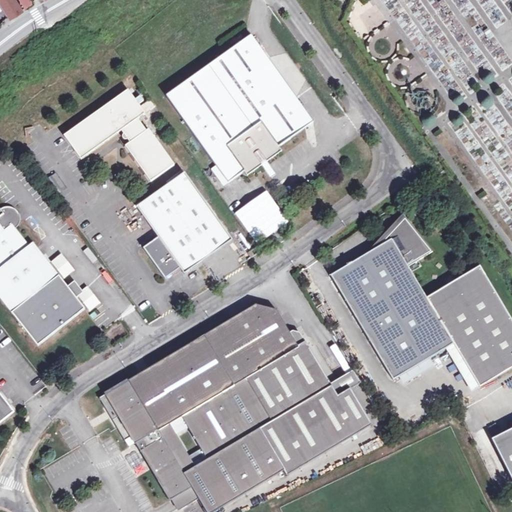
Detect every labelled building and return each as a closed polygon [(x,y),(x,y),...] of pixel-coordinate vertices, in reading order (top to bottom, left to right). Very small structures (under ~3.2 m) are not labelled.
[(26,7),(21,0),(0,0),(0,1),(10,17),(26,7)] [(258,152),(265,163),(266,164),(280,155),(277,150),(310,126),(250,40),(166,99),(215,169),(226,185),(242,174),(245,179),(260,168),(259,167),(252,156),(258,152)] [(79,161),(118,133),(125,143),(127,146),(123,149),(148,184),(172,168),(146,132),(144,135),(135,122),(155,108),(149,101),(138,109),(126,92),(61,137),(79,161)] [(37,126),(25,134),(28,139),(40,131),(37,126)] [(259,167),(265,163),(258,152),(252,156),(259,167)] [(226,185),(215,169),(210,172),(222,188),(226,185)] [(232,242),(184,174),(137,208),(154,232),(159,239),(143,250),(165,281),(181,270),(185,276),(232,242)] [(0,220),(5,216),(2,212),(0,210),(0,298),(38,348),(85,311),(34,246),(30,248),(16,231),(13,227),(6,232),(0,224),(0,220)] [(13,227),(16,231),(17,230),(19,229),(20,227),(21,225),(21,224),(21,222),(21,221),(21,219),(20,217),(20,216),(12,210),(2,212),(5,216),(0,220),(0,224),(6,232),(13,227)] [(400,216),(359,259),(362,263),(404,220),(400,216)] [(431,254),(404,220),(362,263),(359,259),(328,277),(391,382),(452,346),(477,389),(511,368),(511,325),(478,268),(425,299),(406,268),(431,254)] [(235,242),(221,252),(233,269),(247,259),(235,242)] [(247,255),(251,260),(260,253),(256,248),(247,255)] [(275,311),(254,308),(98,400),(103,409),(112,408),(122,425),(115,429),(123,443),(130,439),(168,503),(190,490),(203,511),(215,511),(283,473),(286,478),(370,428),(349,391),(359,385),(353,374),(329,387),(303,343),(296,347),(275,311)] [(337,344),(332,347),(344,372),(349,369),(337,344)] [(0,422),(14,411),(0,393),(0,422)] [(112,408),(103,409),(115,429),(122,425),(112,408)] [(511,477),(511,430),(493,441),(511,477)]
